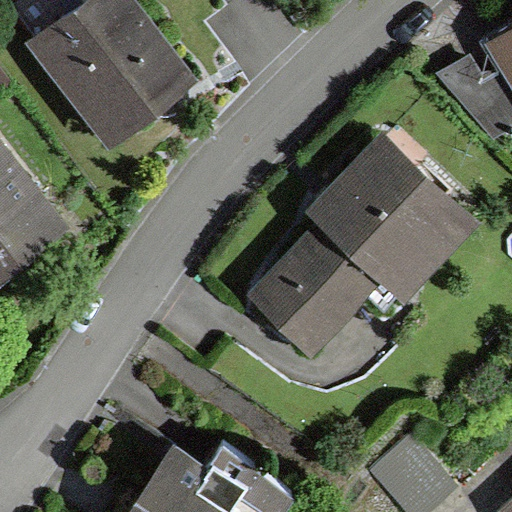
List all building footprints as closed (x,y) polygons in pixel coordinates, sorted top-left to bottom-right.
[(23,0),(16,7),(38,35),(81,0),(23,0)] [(81,0),(38,35),(114,129),(157,94),(193,66),(140,0),(81,0)] [(511,57),(511,28),(499,36),(511,57)] [(0,51),(0,88),(18,74),(0,51)] [(446,66),(486,134),(511,119),(511,58),(483,75),(469,52),(446,66)] [(471,212),(388,133),(327,197),(339,208),(320,228),(268,282),(317,329),(391,252),(385,247),(407,224),(435,251),(471,212)] [(0,136),(0,258),(59,214),(0,136)] [(414,429),(376,464),(415,507),(453,472),(414,429)] [(227,436),(208,463),(211,465),(201,478),(232,500),(223,511),(277,511),(296,486),(227,436)] [(148,483),(126,511),(223,511),(232,500),(201,478),(211,465),(208,463),(178,441),(148,483)]
